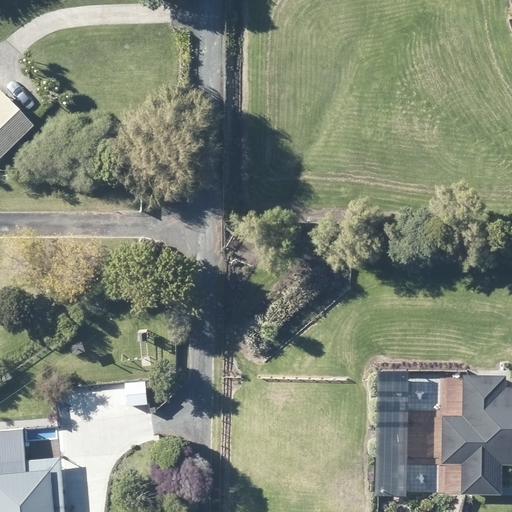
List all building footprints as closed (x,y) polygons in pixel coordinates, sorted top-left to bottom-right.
[(0,148),(26,123),(0,96),(0,148)] [(141,330),(131,330),(131,339),(141,339),(141,330)] [(408,377),(380,376),(377,494),(405,495),(408,377)] [(511,389),(509,389),(509,388),(501,387),(501,379),(463,376),(461,418),(442,418),(440,464),(461,465),(460,494),(500,496),(501,463),(511,463),(511,389)] [(0,511),(60,511),(56,456),(0,461),(0,511)]
